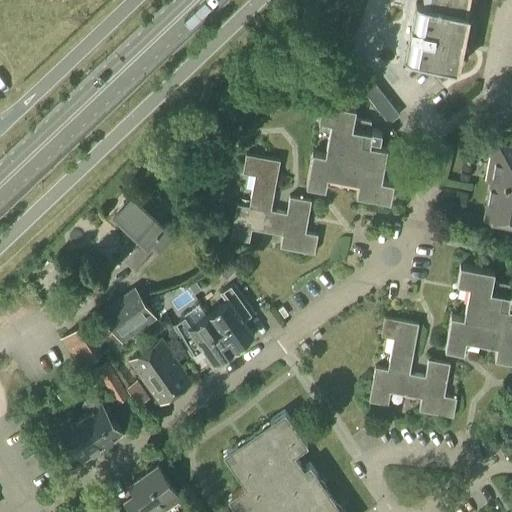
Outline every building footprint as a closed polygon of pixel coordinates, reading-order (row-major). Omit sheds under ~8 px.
[(48,0),(0,0),(0,71),(0,72),(43,33),(32,25),(48,0)] [(464,12),(466,0),(427,0),(426,5),(415,2),(404,59),(429,64),(436,75),(447,68),(455,69),(466,13),(464,12)] [(388,123),(399,114),(353,55),(342,64),(388,123)] [(331,122),(325,153),(313,151),(306,184),(325,188),(327,175),(358,181),(356,193),(390,200),(393,182),(380,179),(386,147),(366,144),(371,120),(354,117),(356,108),(322,101),(319,119),(331,122)] [(371,128),(369,138),(379,140),(381,130),(371,128)] [(511,145),(492,142),(485,180),(490,181),(483,218),(511,223),(511,145)] [(249,205),(270,209),(280,160),(246,153),(243,171),(255,173),(249,205)] [(130,194),(113,212),(145,242),(147,240),(157,249),(176,229),(156,209),(152,214),(130,194)] [(286,212),(282,234),(281,246),(314,252),(318,233),(305,231),(311,199),(289,195),(286,212)] [(270,209),(249,205),(237,203),(230,236),(249,240),(251,228),(282,234),(286,212),(270,209)] [(511,307),(505,306),(509,283),(493,280),(494,270),(460,264),(457,282),(469,284),(463,316),(451,314),(445,347),(463,351),(465,338),(497,344),(495,357),(511,360),(511,307)] [(207,313),(233,348),(253,333),(243,319),(253,311),(233,282),(219,292),(225,300),(207,313)] [(136,289),(103,313),(122,340),(155,317),(136,289)] [(233,348),(207,313),(191,325),(185,316),(172,325),(174,328),(170,330),(169,336),(172,340),(177,342),(181,339),(192,354),(202,347),(212,363),(233,348)] [(388,368),(409,372),(418,322),(384,315),(381,334),(394,336),(388,368)] [(83,324),(63,337),(85,369),(95,362),(93,359),(102,353),(83,324)] [(27,390),(66,363),(44,331),(5,358),(27,390)] [(161,338),(129,361),(160,403),(191,380),(161,338)] [(429,359),(426,375),(421,396),(419,408),(453,415),(456,396),(443,394),(449,363),(429,359)] [(96,367),(116,401),(128,395),(107,361),(96,367)] [(409,372),(388,368),(375,365),(369,399),(387,403),(390,390),(421,396),(426,375),(410,372),(409,372)] [(136,380),(126,387),(138,404),(148,397),(136,380)] [(88,409),(81,414),(102,443),(121,429),(101,400),(98,403),(93,395),(83,402),(88,409)] [(343,511),(309,462),(302,467),(293,453),(307,443),(284,410),(223,453),(245,485),(227,497),(237,511),(343,511)] [(102,443),(81,414),(75,418),(69,412),(59,418),(64,426),(61,428),(82,457),(102,443)] [(0,459),(4,468),(20,461),(8,436),(0,439),(0,459)] [(157,465),(128,485),(134,495),(123,502),(130,511),(158,511),(180,498),(157,465)]
